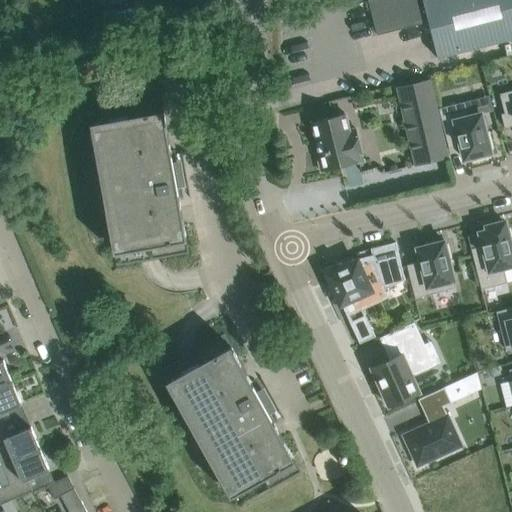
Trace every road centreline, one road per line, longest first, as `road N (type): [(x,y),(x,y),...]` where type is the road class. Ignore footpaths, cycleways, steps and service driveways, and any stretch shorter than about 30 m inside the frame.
road 1 (residential): [(250,98),(216,100),(197,127),(220,239),(305,419)]
road 2 (residential): [(132,511),(0,212)]
road 3 (residential): [(404,511),(278,245)]
road 4 (residential): [(278,245),(511,185)]
road 5 (residential): [(278,245),(256,187),(250,98)]
